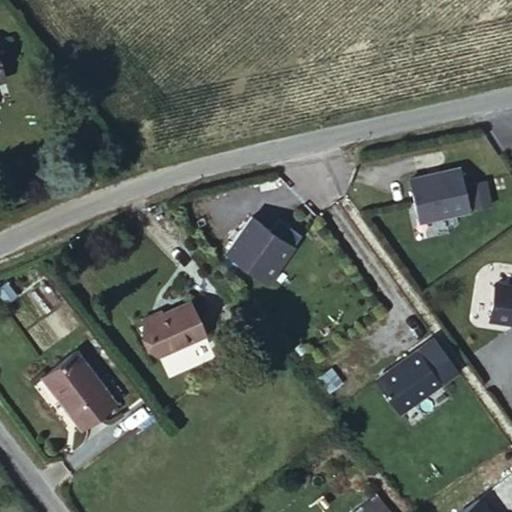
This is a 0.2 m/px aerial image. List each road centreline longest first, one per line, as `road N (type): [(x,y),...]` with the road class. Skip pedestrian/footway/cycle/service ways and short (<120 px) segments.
road 1 (tertiary): [(0,240),(164,174),(511,98)]
road 2 (track): [(128,188),(423,511)]
road 3 (unknown): [(316,141),(511,396)]
